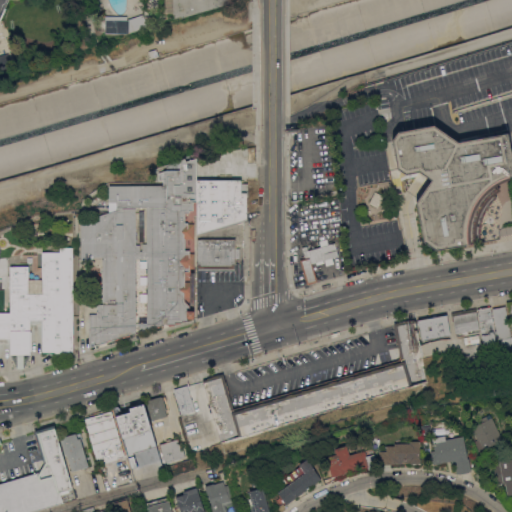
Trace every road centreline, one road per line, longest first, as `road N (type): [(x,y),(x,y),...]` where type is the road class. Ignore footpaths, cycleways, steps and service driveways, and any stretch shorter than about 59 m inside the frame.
road 1 (primary): [(511,269),(276,325)]
road 2 (residential): [(503,511),(470,489),(396,474),(347,485),(297,511)]
road 3 (primary): [(137,368),(0,403)]
road 4 (secondary): [(271,129),(271,258)]
road 5 (secondary): [(270,8),(271,129)]
